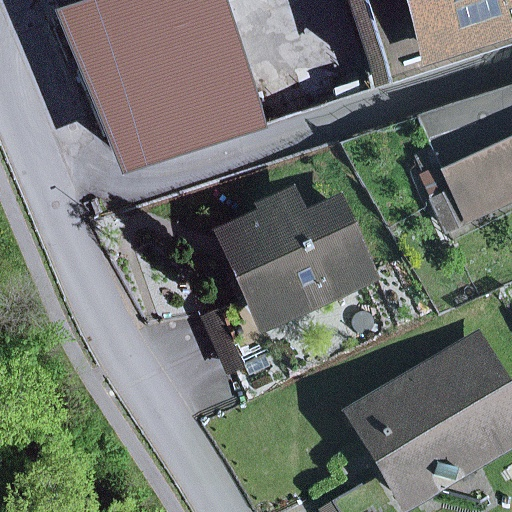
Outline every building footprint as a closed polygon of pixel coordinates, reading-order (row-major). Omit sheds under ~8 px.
[(247,128),(208,0),(66,0),(44,7),(107,170),(247,128)] [(366,0),(392,80),(421,69),(399,0),(366,0)] [(511,0),(399,0),(421,69),(511,39),(511,0)] [(440,191),(471,253),(511,233),(511,90),(436,128),(462,180),(440,191)] [(364,278),(328,198),(294,213),(283,189),(249,204),(253,213),(212,231),(217,243),(254,327),(364,278)] [(511,443),(511,398),(478,337),(340,413),(358,445),(371,469),(394,510),(511,443)]
